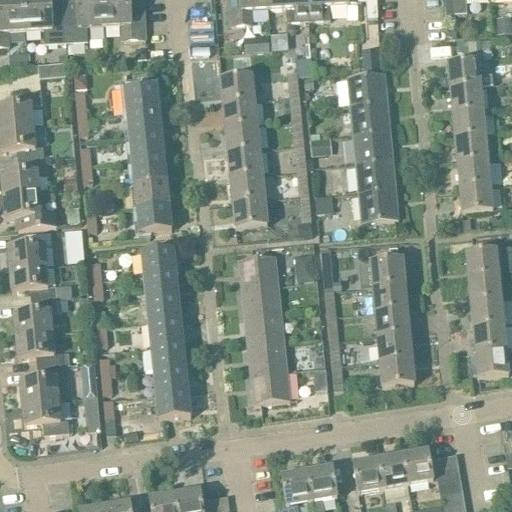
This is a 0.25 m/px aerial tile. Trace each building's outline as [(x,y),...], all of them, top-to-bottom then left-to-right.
[(52,0),(25,2),(26,38),(43,37),(44,50),(66,49),(64,6),(52,7),(52,0)] [(66,49),(88,48),(87,34),(105,33),(103,0),(78,0),(78,6),(64,6),(66,49)] [(130,0),(103,0),(105,33),(122,32),(123,46),(145,45),(143,3),(131,3),(130,0)] [(252,16),(269,15),(268,0),(229,0),(231,31),(253,30),(252,16)] [(268,0),(269,15),(285,14),(286,28),(309,27),(307,0),(268,0)] [(307,0),(309,27),(330,26),(329,11),(349,10),(349,8),(363,7),(362,0),(307,0)] [(454,0),(455,20),(467,19),(466,0),(454,0)] [(8,38),(26,38),(25,2),(0,3),(0,53),(9,53),(8,38)] [(375,4),(366,4),(367,23),(376,22),(375,4)] [(268,42),(256,43),(257,57),(269,56),(268,42)] [(271,42),(271,54),(286,54),(286,42),(271,42)] [(364,75),(379,74),(378,59),(363,60),(364,75)] [(312,81),(311,65),(296,66),(297,82),(312,81)] [(448,71),(451,95),(482,92),(480,68),(448,71)] [(64,69),(38,72),(39,85),(66,82),(64,69)] [(298,103),(295,78),(287,79),(289,104),(298,103)] [(351,114),(387,110),(384,81),(349,85),(351,114)] [(87,124),(82,82),(72,83),(77,126),(87,124)] [(225,110),(256,107),(253,82),(222,85),(225,110)] [(128,120),(161,117),(158,92),(112,97),(114,120),(128,118),(128,120)] [(482,92),(451,95),(453,121),(484,118),(482,92)] [(0,114),(0,135),(35,132),(33,111),(41,111),(40,98),(14,101),(15,113),(0,114)] [(298,103),(289,104),(291,129),(300,128),(298,103)] [(256,107),(225,110),(227,135),(258,132),(256,107)] [(387,110),(351,114),(354,143),(390,139),(387,110)] [(161,117),(128,120),(131,144),(163,140),(161,117)] [(484,118),(453,121),(456,145),(487,142),(484,118)] [(89,142),(87,124),(77,126),(79,143),(89,142)] [(291,129),(294,153),(302,152),(300,128),(291,129)] [(17,167),(44,165),(43,153),(37,154),(35,132),(0,135),(0,154),(0,157),(17,156),(17,167)] [(258,132),(227,135),(229,160),(261,156),(258,132)] [(390,139),(354,143),(357,171),(393,167),(390,139)] [(163,140),(131,144),(133,167),(166,164),(163,140)] [(487,142),(456,145),(458,170),(489,167),(487,142)] [(311,145),(312,160),(327,159),(325,144),(311,145)] [(302,152),(294,153),(296,178),(305,177),(302,152)] [(90,172),(89,153),(79,154),(81,173),(90,172)] [(261,156),(229,160),(232,184),(263,181),(261,156)] [(166,164),(133,167),(136,191),(168,188),(166,164)] [(3,181),(5,202),(41,199),(39,178),(45,177),(44,165),(17,167),(18,180),(3,181)] [(393,167),(357,171),(360,200),(396,196),(393,167)] [(489,167),(458,170),(461,194),(492,191),(489,167)] [(92,190),(90,172),(81,173),(82,190),(92,190)] [(296,178),(298,203),(307,202),(305,177),(296,178)] [(263,181),(232,184),(234,209),(265,206),(263,181)] [(168,188),(136,191),(138,215),(171,211),(168,188)] [(492,191),(461,194),(463,220),(494,216),(492,191)] [(396,196),(360,200),(363,229),(399,225),(396,196)] [(57,220),(44,221),(41,199),(5,202),(7,224),(19,223),(20,236),(58,233),(57,220)] [(95,219),(94,201),(84,202),(86,220),(95,219)] [(298,203),(301,228),(310,227),(307,202),(298,203)] [(265,206),(234,209),(237,234),(268,231),(265,206)] [(141,239),(173,236),(171,211),(138,215),(141,239)] [(97,237),(95,219),(86,220),(87,238),(97,237)] [(9,253),(11,275),(48,272),(46,250),(52,249),(51,237),(24,240),(25,252),(9,253)] [(69,269),(83,267),(82,252),(67,253),(69,269)] [(390,266),(398,265),(397,253),(389,254),(390,266)] [(145,284),(178,280),(175,256),(143,259),(145,284)] [(469,284),(500,281),(498,256),(467,259),(469,284)] [(244,296),(279,293),(276,263),(241,267),(244,296)] [(371,268),(374,294),(406,291),(403,265),(371,268)] [(102,288),(100,269),(90,270),(92,289),(102,288)] [(30,307),(57,304),(56,293),(56,292),(50,292),(48,272),(11,275),(13,298),(29,296),(30,307)] [(333,298),(330,272),(320,273),(323,299),(333,298)] [(178,280),(145,284),(148,307),(180,304),(178,280)] [(500,281),(469,284),(472,309),(503,306),(500,281)] [(103,304),(102,288),(92,289),(93,305),(103,304)] [(406,291),(374,294),(376,318),(408,315),(406,291)] [(70,295),(67,292),(56,293),(57,304),(57,305),(71,303),(70,295)] [(279,293),(244,296),(247,325),(282,321),(279,293)] [(335,322),(333,298),(323,299),(326,323),(335,322)] [(17,321),(19,342),(55,338),(53,318),(58,317),(57,305),(57,304),(30,307),(31,320),(17,321)] [(180,304),(148,307),(150,331),(183,327),(180,304)] [(503,306),(472,309),(474,334),(505,331),(503,306)] [(408,315),(376,318),(379,343),(410,340),(408,315)] [(104,316),(94,317),(96,337),(106,336),(104,316)] [(282,321),(247,325),(250,353),(285,350),(282,321)] [(338,347),(335,322),(326,323),(328,348),(338,347)] [(183,327),(150,331),(153,354),(186,351),(183,327)] [(474,334),(476,357),(507,354),(505,331),(474,334)] [(107,348),(106,336),(96,337),(98,354),(107,353),(106,348),(107,348)] [(36,374),(63,371),(62,359),(57,360),(55,338),(19,342),(21,364),(36,363),(36,374)] [(410,340),(379,343),(381,367),(413,364),(410,340)] [(340,371),(338,347),(328,348),(331,372),(340,371)] [(285,350),(250,353),(253,382),(288,378),(285,350)] [(186,351),(153,354),(156,378),(188,374),(186,351)] [(507,354),(476,357),(477,363),(471,363),(472,374),(478,373),(479,384),(510,381),(507,354)] [(77,371),(93,369),(92,359),(76,361),(77,371)] [(110,383),(109,364),(99,365),(100,384),(110,383)] [(413,364),(381,367),(383,393),(415,390),(413,364)] [(85,403),(96,402),(93,370),(81,371),(85,403)] [(23,387),(25,409),(61,405),(59,385),(65,384),(63,371),(36,374),(37,386),(23,387)] [(343,396),(340,371),(331,372),(333,397),(343,396)] [(188,374),(156,378),(158,402),(191,398),(188,374)] [(288,378),(253,382),(256,411),(291,407),(288,378)] [(112,400),(110,383),(100,384),(102,401),(112,400)] [(191,398),(158,402),(161,426),(193,423),(191,398)] [(86,420),(98,419),(97,403),(85,404),(86,420)] [(63,426),(61,405),(25,409),(27,432),(45,430),(46,441),(71,438),(70,426),(63,426)] [(113,406),(103,407),(105,426),(115,425),(113,406)] [(409,491),(434,487),(428,457),(403,461),(409,491)] [(403,461),(378,465),(384,495),(409,491),(403,461)] [(436,476),(460,472),(458,461),(434,465),(436,476)] [(384,495),(378,465),(354,469),(359,500),(384,495)] [(462,484),(460,472),(436,476),(438,488),(462,484)] [(312,508),(338,503),(333,473),(307,477),(312,508)] [(283,482),(288,511),(281,511),(297,511),(297,510),(312,508),(307,477),(283,482)] [(462,484),(438,488),(441,500),(464,495),(462,484)] [(466,507),(464,495),(441,500),(443,511),(466,507)] [(203,511),(201,496),(175,500),(176,511),(203,511)] [(151,504),(152,511),(176,511),(175,500),(151,504)] [(230,511),(229,502),(208,505),(208,511),(230,511)]
